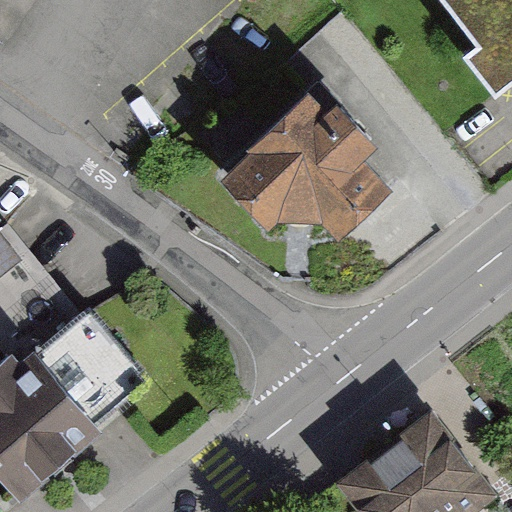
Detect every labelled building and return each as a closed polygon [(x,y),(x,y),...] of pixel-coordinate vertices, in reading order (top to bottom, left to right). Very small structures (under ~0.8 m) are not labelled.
[(511,0),(444,0),(477,40),(462,53),(504,106),(511,99),(511,0)] [(247,158),(222,181),(269,233),(280,223),(325,224),(341,242),(396,192),(367,160),(379,149),(339,104),(329,112),(311,92),(243,153),(247,158)] [(0,275),(27,253),(8,229),(0,231),(0,275)] [(0,468),(19,492),(155,378),(93,304),(80,315),(27,253),(0,275),(0,343),(11,357),(0,366),(0,468)] [(434,412),(339,487),(359,511),(484,511),(502,498),(434,412)]
